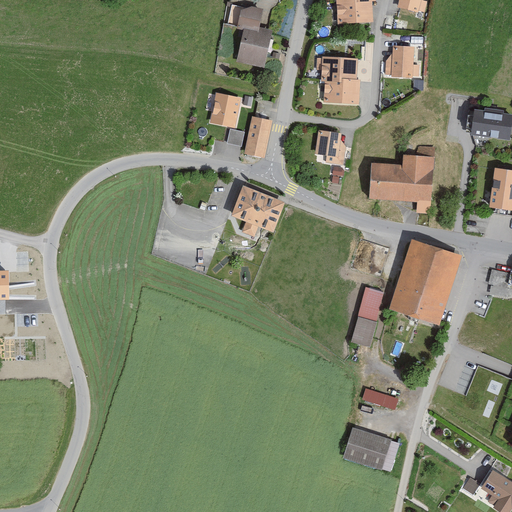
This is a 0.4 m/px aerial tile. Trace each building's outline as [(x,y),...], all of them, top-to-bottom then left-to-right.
[(335,0),(337,22),(372,19),(371,0),(374,0),(335,0)] [(399,0),(398,6),(425,12),(427,0),(399,0)] [(261,10),(240,6),(237,24),(242,25),(258,28),(261,10)] [(258,28),(242,25),(235,60),(264,66),(271,31),(258,28)] [(414,46),(392,45),(392,55),(386,55),(385,75),(418,77),(419,62),(413,62),(414,46)] [(356,57),(315,54),(315,70),(320,70),(320,79),(324,79),(323,99),(358,101),(359,79),(355,78),(356,57)] [(239,95),(214,90),(212,98),(209,97),(206,109),(209,110),(207,119),(232,124),(239,95)] [(510,109),(470,103),(466,128),(506,134),(510,109)] [(271,119),(251,115),(244,152),(263,156),(271,119)] [(242,145),(245,131),(230,127),(227,141),(242,145)] [(340,133),(318,130),(315,152),(328,153),(327,162),(344,164),(346,145),(340,139),(340,133)] [(401,170),(371,168),(370,197),(417,199),(417,210),(431,211),(433,154),(402,152),(401,170)] [(511,169),(494,167),(488,206),(511,209),(511,169)] [(284,201),(242,185),(230,215),(246,221),(242,230),(254,235),(257,225),(273,231),(284,201)] [(265,242),(225,225),(219,238),(259,255),(265,242)] [(461,257),(412,241),(388,307),(438,323),(461,257)] [(511,278),(511,269),(492,266),(489,281),(511,284),(511,278)] [(8,272),(0,271),(0,300),(9,300),(8,272)] [(384,290),(365,285),(351,339),(370,344),(384,290)] [(399,442),(353,428),(344,456),(391,470),(399,442)] [(508,511),(511,506),(511,480),(490,467),(479,485),(491,492),(486,501),(502,511),(508,511)] [(469,477),(464,487),(476,492),(480,482),(469,477)]
